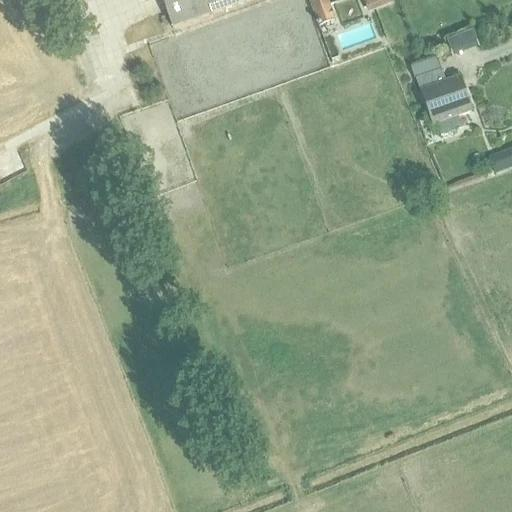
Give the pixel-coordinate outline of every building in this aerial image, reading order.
[(162,0),(173,30),(254,0),(162,0)] [(308,0),(318,27),(335,21),(327,0),(308,0)] [(363,0),(367,9),(391,0),(363,0)] [(475,24),(449,34),(457,53),(483,42),(475,24)] [(446,84),(441,72),(416,82),(420,94),(421,94),(433,128),(437,126),(441,138),(462,131),(458,119),(472,114),(459,79),(446,84)] [(511,151),(490,160),(495,174),(511,167),(511,151)]
